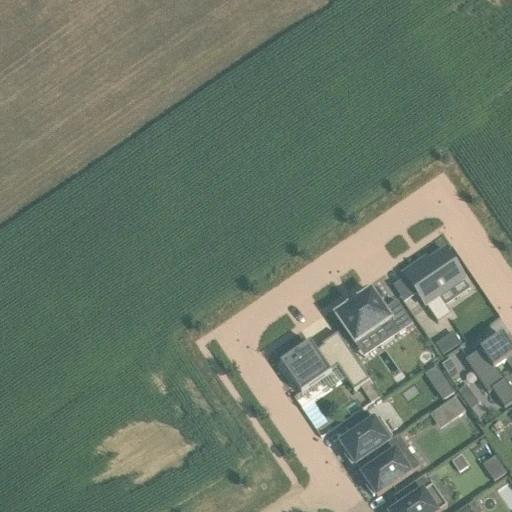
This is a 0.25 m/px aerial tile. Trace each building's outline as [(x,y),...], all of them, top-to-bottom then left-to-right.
[(420,264),(403,276),(425,309),(426,309),(437,325),(450,316),(439,300),(465,282),(445,253),(423,268),(420,264)] [(335,319),(356,347),(387,326),(396,339),(413,327),(396,304),(384,313),(371,294),(357,304),(357,303),(348,308),(349,310),(335,319)] [(281,366),(302,397),(332,376),(331,374),(338,369),(354,393),(370,382),(338,336),(322,347),(324,349),(316,354),(311,346),(281,366)] [(511,350),(503,337),(499,340),(466,363),(489,396),(493,393),(505,411),(511,406),(511,350)] [(456,370),(451,361),(442,367),(448,376),(456,370)] [(443,409),(454,424),(466,415),(455,400),(443,409)] [(367,460),(394,441),(379,420),(374,423),(367,413),(345,429),(352,439),(341,446),(347,454),(344,455),(352,467),(354,465),(356,467),(367,460)] [(378,499),(420,469),(399,438),(394,441),(367,460),(374,470),(363,477),(368,485),(366,487),(373,498),(376,496),(378,499)] [(452,464),(460,476),(470,469),(462,457),(452,464)] [(495,480),(506,472),(496,458),(484,466),(495,480)] [(442,511),(448,509),(426,477),(394,499),(401,509),(397,511),(442,511)]
